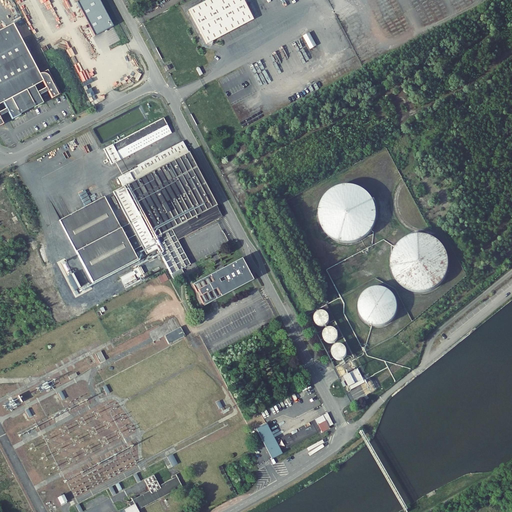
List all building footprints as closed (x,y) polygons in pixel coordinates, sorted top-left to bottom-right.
[(80,0),(76,2),(94,36),(113,27),(99,0),(80,0)] [(206,0),(188,10),(206,44),(252,19),(242,0),(206,0)] [(11,23),(0,29),(0,125),(3,123),(0,117),(0,102),(2,102),(12,119),(20,114),(19,112),(27,108),(33,104),(34,106),(43,102),(33,85),(42,80),(51,97),(60,93),(47,69),(39,73),(11,23)] [(309,33),(302,36),(309,50),(316,46),(309,33)] [(121,160),(140,150),(161,139),(171,133),(167,125),(163,117),(112,144),(121,160)] [(177,240),(221,217),(210,196),(183,141),(137,165),(138,167),(118,177),(123,187),(152,239),(157,249),(166,264),(168,269),(171,275),(175,281),(179,279),(178,277),(184,273),(182,269),(190,264),(177,240)] [(112,144),(103,149),(112,165),(121,160),(112,144)] [(152,239),(123,187),(113,192),(130,224),(142,246),(146,255),(157,249),(152,239)] [(350,187),(347,187),(344,187),(341,187),(338,187),(335,188),(332,190),(330,191),(327,193),(325,195),(323,197),(321,199),(320,202),(318,204),(317,207),(317,210),(316,213),(316,216),(316,219),(317,222),(318,225),(319,228),(320,230),(322,233),(324,235),(326,237),(329,239),(331,241),(334,242),(337,243),(340,243),(343,244),(346,244),(349,244),(352,243),(355,242),(357,241),(360,240),(362,238),(365,236),(367,234),(369,231),(370,229),(371,226),(372,223),(373,220),(373,217),(374,214),(373,211),(373,208),(372,205),(371,203),(369,200),(367,198),(365,195),(363,193),(361,191),(358,190),(356,189),(353,188),(350,187)] [(92,283),(137,260),(132,251),(121,228),(104,196),(60,220),(92,283)] [(142,246),(130,224),(121,228),(132,251),(142,246)] [(422,236),(419,236),(416,236),(413,236),(410,237),(407,238),(404,239),(401,240),(399,242),(397,244),(395,246),(393,249),(391,251),(390,254),(389,257),(388,260),(388,263),(388,266),(388,269),(389,272),(390,274),(391,277),(392,280),(394,282),(396,285),(398,287),(401,288),(403,290),(406,291),(409,292),(412,293),(415,293),(418,293),(421,293),(424,292),(426,292),(429,290),(432,289),(434,287),(437,285),(439,283),(440,281),(442,278),(443,275),(444,273),(445,270),(445,267),(445,264),(445,261),(444,258),(444,255),(442,252),(441,249),(439,247),(437,245),(435,243),(433,241),(430,239),(427,238),(424,237),(422,236)] [(168,269),(166,264),(156,269),(158,274),(168,269)] [(217,277),(197,287),(201,296),(213,289),(214,292),(218,290),(220,294),(240,284),(231,266),(216,274),(217,277)] [(141,267),(134,270),(137,277),(144,273),(141,267)] [(136,279),(132,272),(120,278),(124,285),(136,279)] [(158,276),(161,283),(168,280),(164,273),(158,276)] [(378,288),(376,287),(374,287),(372,288),(370,288),(368,289),(366,289),(364,290),(362,292),(361,293),(359,294),(358,296),(357,298),(356,300),(355,302),(355,304),(355,306),(355,308),(355,310),(355,312),(356,314),(357,316),(358,318),(359,319),(360,321),(362,322),(363,324),(365,325),(367,326),(369,326),(371,327),(373,327),(375,327),(377,327),(379,326),(381,326),(383,325),(385,324),(387,323),(388,321),(390,320),(391,318),(392,317),(393,315),(394,313),(394,311),(394,309),(394,306),(394,304),(394,302),(393,300),(392,298),(391,297),(390,295),(389,293),(387,292),(385,291),(384,290),(382,289),(380,288),(378,288)] [(323,300),(316,303),(318,308),(325,304),(323,300)] [(311,316),(310,317),(310,318),(310,319),(310,321),(310,323),(311,324),(312,326),(313,327),(314,327),(316,328),(318,328),(319,328),(321,327),(322,327),(323,326),(324,325),(325,323),(326,322),(326,321),(326,319),(326,318),(325,316),(324,315),(323,314),(321,313),(320,312),(319,312),(318,312),(316,312),(314,313),(313,314),(312,314),(311,316)] [(180,328),(164,335),(169,344),(184,336),(180,328)] [(320,333),(319,335),(319,337),(319,339),(319,340),(320,342),(321,343),(322,343),(324,344),(325,345),(326,345),(328,345),(330,344),(331,343),(332,342),(333,342),(334,340),(334,339),(335,337),(334,335),(334,334),(333,333),(332,331),(331,330),(330,330),(329,329),(327,329),(326,329),(324,329),(323,330),(321,331),(321,332),(320,333)] [(330,348),(329,349),(329,350),(328,351),(328,353),(328,354),(328,356),(328,357),(329,358),(330,359),(331,360),(333,361),(334,361),(335,361),(337,361),(338,360),(339,360),(341,359),(342,357),(342,356),(343,355),(343,353),(343,352),(342,350),(341,349),(340,348),(339,347),(338,346),(336,346),(335,346),(333,346),(332,347),(331,348),(330,348)] [(105,360),(100,351),(95,354),(100,363),(105,360)] [(354,371),(340,378),(345,388),(360,380),(354,371)] [(279,452),(319,431),(316,426),(314,422),(275,443),(279,452)] [(267,424),(256,430),(264,446),(266,446),(271,456),(279,452),(275,443),(272,438),(274,437),(267,424)] [(173,455),(167,458),(172,467),(177,464),(173,455)] [(139,511),(138,510),(158,499),(164,496),(182,487),(176,474),(172,476),(171,477),(172,479),(159,486),(153,475),(144,480),(150,491),(132,500),(130,501),(129,504),(130,506),(118,511),(139,511)]
